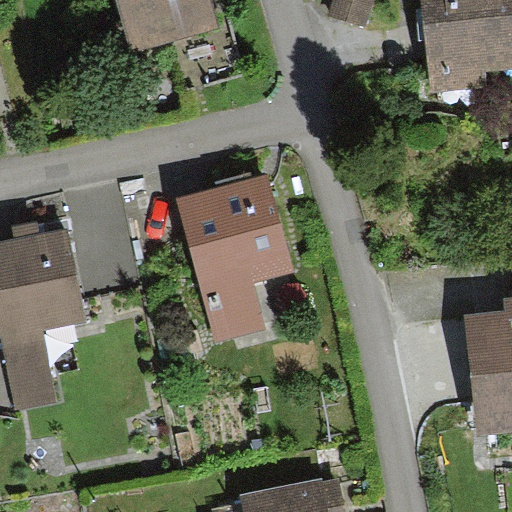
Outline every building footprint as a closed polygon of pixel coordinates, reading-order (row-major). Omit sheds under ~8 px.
[(113,0),(132,63),(221,36),(210,0),(113,0)] [(336,0),(330,24),(368,34),(377,0),(336,0)] [(487,79),(511,76),(511,0),(420,0),(431,99),(489,93),(487,79)] [(219,179),(181,189),(219,334),(268,321),(254,269),(290,260),(266,167),(254,170),(252,162),(217,171),(219,179)] [(14,228),(0,230),(0,314),(17,403),(57,395),(43,323),(88,314),(70,218),(40,223),(38,212),(12,217),(14,228)] [(506,296),(466,299),(476,424),(511,421),(511,286),(505,287),(506,296)] [(348,511),(341,472),(325,475),(324,468),(241,482),(246,511),(348,511)]
